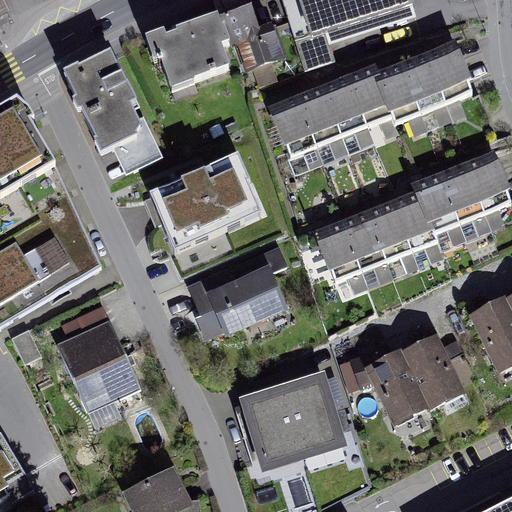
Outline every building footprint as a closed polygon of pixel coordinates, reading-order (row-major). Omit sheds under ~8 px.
[(299,0),(317,47),(415,14),(409,0),(299,0)] [(148,40),(173,106),(270,69),(244,3),(148,40)] [(273,109),(291,156),(383,121),(386,131),(471,99),(452,51),(378,79),(374,70),(273,109)] [(115,152),(128,178),(163,161),(111,52),(91,62),(62,76),(102,158),(115,152)] [(0,329),(77,285),(0,127),(0,329)] [(318,237),(337,284),(435,244),(431,235),(509,204),(491,159),(414,190),(417,198),(318,237)] [(152,206),(185,276),(265,238),(231,168),(195,185),(152,206)] [(321,249),(301,257),(312,285),(332,277),(321,249)] [(186,342),(194,361),(283,322),(271,294),(294,284),(284,261),(188,303),(194,318),(178,325),(186,342)] [(511,302),(475,321),(503,377),(511,372),(511,302)] [(111,326),(60,350),(91,414),(142,389),(126,357),(111,326)] [(30,333),(13,341),(26,367),(43,359),(30,333)] [(369,374),(395,428),(463,396),(437,342),(369,374)] [(244,412),(264,479),(343,455),(323,388),(244,412)] [(0,511),(0,507),(11,501),(4,488),(26,475),(6,441),(0,444),(0,511)] [(175,471),(122,498),(129,511),(195,511),(185,491),(175,471)]
